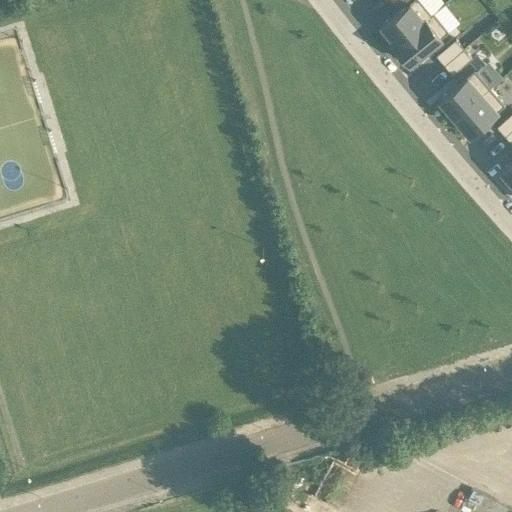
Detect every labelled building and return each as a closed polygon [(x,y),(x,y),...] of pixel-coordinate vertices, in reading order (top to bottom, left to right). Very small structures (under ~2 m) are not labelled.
[(419,0),(412,0),(381,25),(396,43),(393,44),(394,45),(433,13),(433,12),(431,14),(419,0)] [(433,13),(394,45),(409,64),(449,32),(433,13)] [(455,39),(436,55),(444,65),(463,49),(455,39)] [(463,49),(444,65),(452,74),(471,59),(463,49)] [(474,69),(439,99),(454,117),(489,87),(474,69)] [(489,87),(454,117),(470,135),(505,106),(489,87)] [(511,112),(497,126),(505,136),(511,129),(511,112)] [(511,160),(500,170),(511,183),(511,160)] [(295,247),(289,255),(294,259),(300,252),(295,247)] [(248,323),(259,331),(265,324),(255,315),(248,323)] [(262,331),(272,340),(280,331),(269,322),(262,331)]
